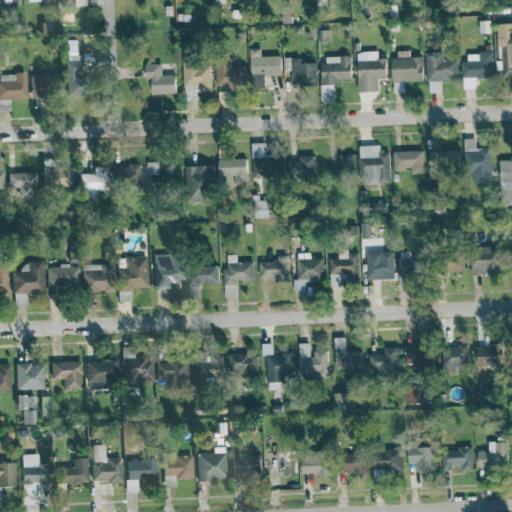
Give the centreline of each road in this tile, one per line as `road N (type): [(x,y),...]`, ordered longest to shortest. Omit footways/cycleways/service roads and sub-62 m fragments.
road 1 (residential): [(0,135),(511,110)]
road 2 (residential): [(0,328),(511,304)]
road 3 (residential): [(336,511),(511,503)]
road 4 (residential): [(109,0),(117,130)]
